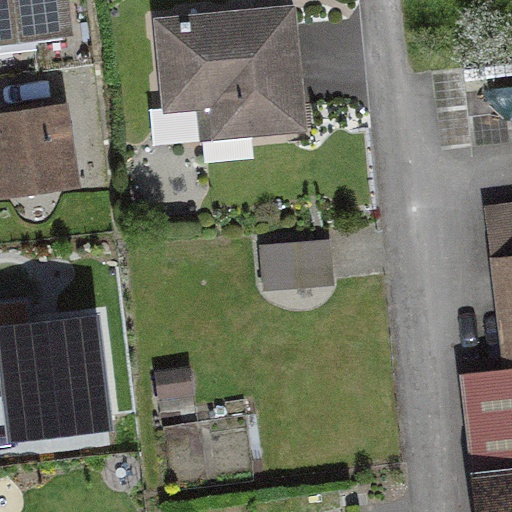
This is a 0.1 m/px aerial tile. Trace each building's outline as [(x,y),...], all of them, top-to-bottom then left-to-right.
[(53,0),(0,0),(0,32),(57,25),(53,0)] [(247,132),(297,128),(286,13),(156,25),(164,109),(194,106),(198,143),(247,138),(247,132)] [(0,147),(6,184),(54,176),(46,123),(0,129),(0,147)] [(511,511),(511,208),(487,212),(509,400),(474,404),(480,449),(466,450),(473,511),(511,511)] [(262,284),(312,280),(309,243),(259,247),(262,284)]
